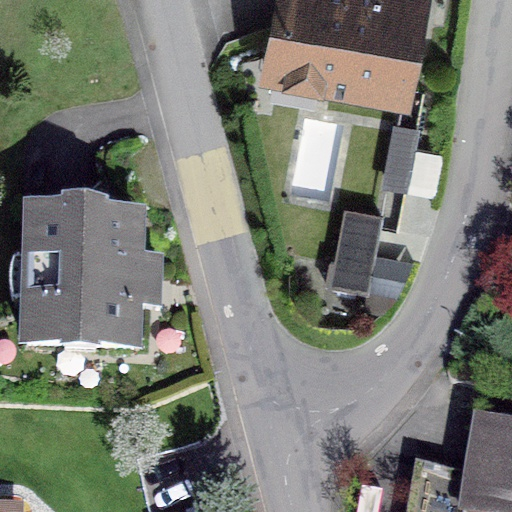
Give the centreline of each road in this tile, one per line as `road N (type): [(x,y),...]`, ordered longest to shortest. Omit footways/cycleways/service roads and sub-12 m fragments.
road 1 (residential): [(276,437),(371,394),(411,355),(444,290),(474,175),(502,0)]
road 2 (residential): [(167,0),(276,437)]
